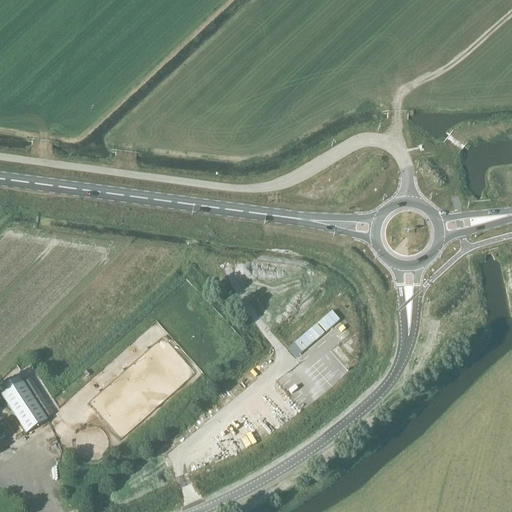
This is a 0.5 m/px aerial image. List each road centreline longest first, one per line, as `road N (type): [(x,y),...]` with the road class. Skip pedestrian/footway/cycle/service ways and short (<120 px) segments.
road 1 (unclassified): [(408,200),(402,160),(371,138),(249,190),(0,157)]
road 2 (tertiary): [(201,511),(302,456),(385,389),(401,366),(408,307)]
road 3 (primary): [(305,220),(0,179)]
